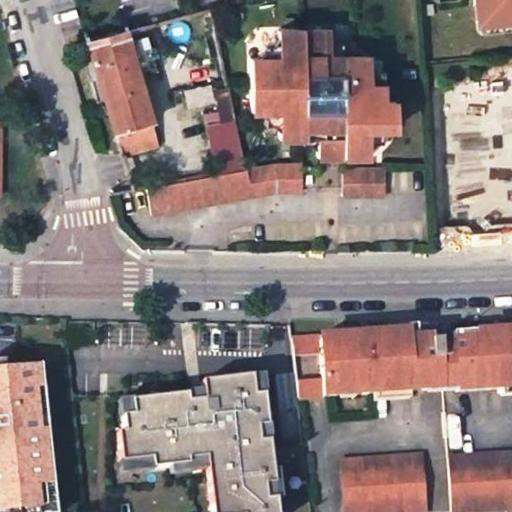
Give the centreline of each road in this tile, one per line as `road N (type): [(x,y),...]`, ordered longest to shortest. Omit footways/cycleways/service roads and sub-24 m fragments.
road 1 (residential): [(92,278),(511,274)]
road 2 (residential): [(92,278),(90,219),(30,0)]
